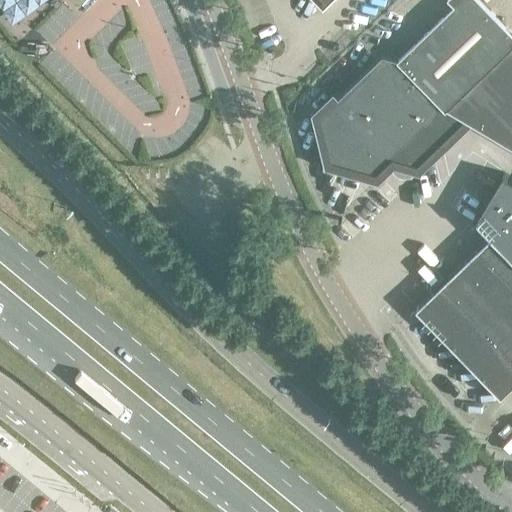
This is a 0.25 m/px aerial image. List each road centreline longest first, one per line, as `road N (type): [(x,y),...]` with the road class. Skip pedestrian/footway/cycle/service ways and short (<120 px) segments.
road 1 (unclassified): [(511,509),(461,465),(366,346),(283,193),(209,0)]
road 2 (tertiary): [(419,511),(277,395),(0,113)]
road 3 (primary): [(319,511),(0,247)]
road 4 (primary): [(0,301),(253,511)]
road 5 (tertiary): [(0,392),(146,511)]
